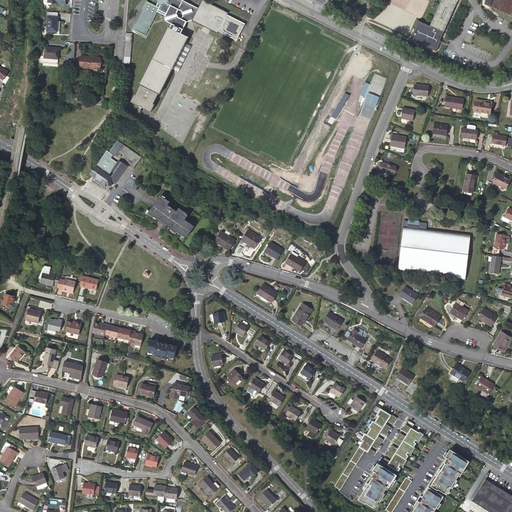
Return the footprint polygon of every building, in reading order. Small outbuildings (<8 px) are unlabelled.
[(170,24),(168,28),(179,33),(185,21),(193,20),(198,9),(180,0),(155,0),(156,3),(154,6),(147,2),(134,29),(146,35),(157,13),(164,16),(163,17),(164,22),(170,24)] [(198,9),(193,20),(219,33),(219,31),(237,39),(244,24),(227,15),(228,13),(203,0),(198,9)] [(438,0),(428,23),(442,29),(453,0),(438,0)] [(511,0),(482,0),(481,3),(511,16),(511,0)] [(442,29),(428,23),(416,18),(408,37),(435,48),(439,38),(438,37),(442,29)] [(50,19),(48,34),(58,34),(59,19),(50,19)] [(179,33),(168,28),(140,85),(157,94),(158,94),(171,68),(183,44),(187,37),(179,33)] [(125,35),(123,65),(129,66),(132,36),(125,35)] [(189,47),(183,44),(171,68),(177,71),(189,47)] [(46,53),(45,65),(63,66),(64,50),(50,49),(50,53),(46,53)] [(82,58),(80,69),(100,71),(101,59),(82,58)] [(369,85),(364,82),(358,95),(364,97),(369,85)] [(429,87),(416,84),(414,95),(428,97),(429,87)] [(157,94),(140,85),(135,94),(133,94),(129,102),(149,112),(153,105),(152,104),(157,94)] [(375,108),(380,98),(368,93),(364,103),(375,108)] [(464,99),(448,95),(445,105),(462,109),(464,99)] [(484,101),(484,100),(476,98),(474,110),(488,113),(490,102),(484,101)] [(342,105),(338,102),(331,116),(334,118),(342,105)] [(415,111),(403,108),(401,119),(413,121),(415,111)] [(450,127),(438,125),(436,135),(449,137),(450,127)] [(466,132),(462,132),(460,140),(475,143),(476,134),(474,134),(466,132)] [(507,137),(493,135),(492,143),(505,145),(507,137)] [(407,138),(392,136),(390,146),(405,149),(407,138)] [(105,150),(89,173),(104,184),(105,186),(108,185),(114,183),(125,168),(120,165),(122,163),(111,155),(113,152),(115,153),(122,144),(116,140),(107,152),(105,150)] [(396,167),(381,162),(378,170),(393,175),(396,167)] [(504,177),(499,175),(498,174),(493,182),(506,189),(510,180),(504,177)] [(478,179),(468,177),(465,192),(475,194),(478,179)] [(164,201),(160,198),(158,202),(154,207),(150,214),(159,221),(160,220),(169,226),(168,227),(178,233),(179,232),(188,239),(196,227),(187,220),(188,218),(184,214),(185,212),(180,208),(178,212),(173,209),(169,206),(171,202),(166,199),(164,201)] [(411,228),(404,227),(399,271),(466,278),(471,235),(411,228)] [(263,237),(250,229),(243,239),(256,247),(263,237)] [(236,240),(222,231),(216,240),(230,249),(236,240)] [(507,235),(498,233),(496,246),(505,248),(507,235)] [(285,250),(272,242),(267,250),(279,258),(285,250)] [(299,257),(293,253),(287,262),(301,271),(307,262),(299,257)] [(501,256),(492,254),(490,272),(499,273),(501,256)] [(53,283),(58,284),(60,275),(55,274),(55,273),(49,271),(49,274),(43,272),(40,283),(52,286),(53,283)] [(100,281),(83,277),(80,287),(97,291),(100,281)] [(75,282),(65,280),(63,290),(73,292),(75,282)] [(279,292),(265,283),(259,293),(273,302),(279,292)] [(511,294),(511,286),(503,284),(500,293),(511,297),(511,294)] [(418,295),(404,287),(399,295),(412,304),(418,295)] [(13,298),(4,295),(0,304),(0,305),(9,309),(13,298)] [(314,310),(305,304),(294,320),(304,326),(314,310)] [(467,312),(455,304),(449,313),(462,321),(467,312)] [(440,317),(426,308),(420,317),(434,326),(440,317)] [(40,312),(29,309),(26,320),(38,323),(40,312)] [(496,318),(483,309),(477,318),(490,327),(496,318)] [(223,310),(213,312),(215,322),(225,321),(223,310)] [(344,320),(331,311),(325,320),(338,329),(344,320)] [(58,321),(50,319),(47,329),(55,331),(55,330),(60,331),(62,321),(58,320),(58,321)] [(249,326),(240,321),(235,329),(244,334),(249,326)] [(79,335),(81,325),(68,322),(65,332),(79,335)] [(102,325),(94,323),(92,332),(104,336),(105,335),(107,325),(103,324),(102,325)] [(107,325),(105,335),(117,338),(119,328),(107,325)] [(131,331),(119,328),(117,338),(125,339),(129,341),(131,331)] [(354,330),(348,339),(363,348),(368,339),(359,333),(360,331),(355,328),(354,330)] [(136,332),(131,331),(129,341),(128,344),(128,345),(133,346),(133,344),(141,347),(144,335),(135,333),(136,332)] [(510,338),(501,333),(492,346),(501,352),(510,338)] [(271,340),(261,334),(256,341),(266,348),(271,340)] [(161,342),(149,340),(147,352),(155,354),(154,355),(166,358),(166,356),(174,358),(176,346),(165,343),(164,344),(161,343),(161,342)] [(23,353),(17,348),(9,357),(15,362),(23,353)] [(56,350),(47,348),(43,364),(52,366),(56,350)] [(293,355),(283,348),(278,356),(288,362),(293,355)] [(392,358),(379,350),(374,359),(386,368),(392,358)] [(221,353),(211,356),(214,366),(224,363),(221,353)] [(105,362),(96,360),(93,374),(102,377),(105,362)] [(82,379),(83,365),(65,361),(63,371),(70,373),(69,376),(82,379)] [(316,369),(306,363),(301,370),(311,377),(316,369)] [(449,373),(452,374),(458,378),(462,381),(468,372),(455,364),(449,373)] [(242,376),(235,368),(227,375),(234,383),(242,376)] [(414,376),(402,368),(397,375),(409,383),(414,376)] [(116,375),(114,384),(127,387),(129,378),(116,375)] [(264,383),(254,376),(249,385),(259,391),(264,383)] [(493,385),(481,377),(475,386),(487,394),(493,385)] [(345,388),(335,382),(330,389),(340,395),(345,388)] [(153,396),(156,384),(148,383),(148,386),(142,384),(140,394),(153,396)] [(187,388),(173,384),(168,397),(175,399),(177,395),(185,397),(187,388)] [(24,393),(15,387),(6,401),(15,407),(24,393)] [(285,396),(275,389),(269,397),(279,404),(285,396)] [(48,395),(40,393),(37,392),(35,401),(46,404),(48,395)] [(364,401),(357,395),(349,405),(357,411),(364,401)] [(74,400),(63,397),(61,405),(64,406),(62,414),(70,415),(74,400)] [(101,405),(91,403),(87,416),(97,418),(101,405)] [(301,411),(291,404),(286,413),(296,419),(301,411)] [(206,420),(194,408),(189,413),(195,419),(192,422),(197,428),(206,420)] [(362,439),(333,484),(339,488),(363,449),(372,455),(375,451),(369,447),(372,443),(378,446),(383,438),(377,435),(380,430),(386,434),(391,426),(385,423),(388,418),(394,422),(396,417),(390,413),(390,414),(380,408),(376,414),(378,415),(374,421),(372,420),(368,426),(370,427),(366,434),(364,432),(360,438),(362,439)] [(128,414),(112,410),(109,420),(124,425),(128,414)] [(153,423),(138,417),(134,425),(143,429),(142,432),(147,435),(153,423)] [(311,418),(306,426),(310,429),(307,434),(312,437),(315,432),(316,432),(321,424),(311,418)] [(384,457),(382,461),(387,464),(398,470),(401,464),(403,465),(407,459),(405,458),(409,452),(411,453),(415,447),(413,446),(417,440),(419,441),(423,434),(419,431),(418,432),(411,428),(414,424),(408,420),(403,428),(408,431),(405,436),(400,432),(395,440),(400,443),(397,448),(392,444),(387,452),(393,456),(390,460),(384,457)] [(38,427),(19,428),(20,439),(39,439),(38,427)] [(339,434),(330,429),(325,437),(334,443),(339,434)] [(67,435),(52,432),(49,441),(65,444),(66,443),(67,437),(67,435)] [(173,441),(164,432),(158,439),(166,447),(173,441)] [(221,444),(210,433),(203,440),(214,451),(221,444)] [(98,437),(86,434),(83,444),(96,447),(98,437)] [(120,442),(108,440),(106,450),(118,453),(120,442)] [(130,446),(129,446),(127,455),(130,457),(130,458),(137,459),(140,448),(139,448),(130,446)] [(14,451),(8,447),(0,460),(0,461),(9,467),(16,456),(17,457),(19,453),(14,451)] [(240,457),(232,449),(226,455),(233,463),(240,457)] [(466,462),(457,476),(458,477),(468,462),(449,450),(444,458),(446,459),(450,452),(466,462)] [(457,476),(466,462),(450,452),(446,459),(443,464),(444,464),(440,471),(436,477),(432,484),(433,485),(432,488),(436,491),(437,490),(444,494),(448,487),(449,488),(454,480),(457,476)] [(161,456),(149,454),(146,464),(158,467),(161,456)] [(197,466),(185,463),(182,472),(194,476),(197,466)] [(259,470),(252,463),(241,474),(247,480),(252,475),(253,476),(259,470)] [(373,477),(361,496),(363,497),(361,500),(365,503),(366,502),(373,507),(377,500),(379,501),(388,485),(390,486),(397,475),(386,468),(385,469),(377,464),(373,471),(375,471),(372,476),(373,477)] [(64,466),(53,470),(58,481),(65,478),(63,473),(66,472),(64,466)] [(36,488),(48,484),(44,475),(33,480),(36,488)] [(390,511),(411,480),(405,477),(385,509),(390,511)] [(219,489),(208,478),(201,485),(211,496),(219,489)] [(118,482),(106,480),(104,491),(116,492),(118,482)] [(471,500),(480,506),(491,484),(484,480),(471,500)] [(95,491),(95,484),(96,483),(83,481),(82,492),(94,493),(95,491)] [(142,485),(130,483),(129,494),(141,495),(142,485)] [(166,486),(167,485),(154,484),(153,490),(146,489),(146,493),(153,494),(165,496),(166,486)] [(511,511),(511,496),(491,484),(480,506),(489,511),(511,511)] [(165,496),(165,497),(177,499),(179,488),(166,486),(165,496)] [(438,504),(442,497),(428,488),(422,498),(421,497),(419,496),(416,501),(418,502),(414,508),(411,511),(432,511),(435,509),(438,504)] [(277,501),(267,491),(260,497),(270,508),(277,501)] [(37,502),(24,494),(19,503),(20,503),(25,506),(33,510),(37,502)] [(228,500),(229,499),(227,496),(219,503),(221,506),(226,511),(230,511),(235,508),(230,502),(228,500)]
